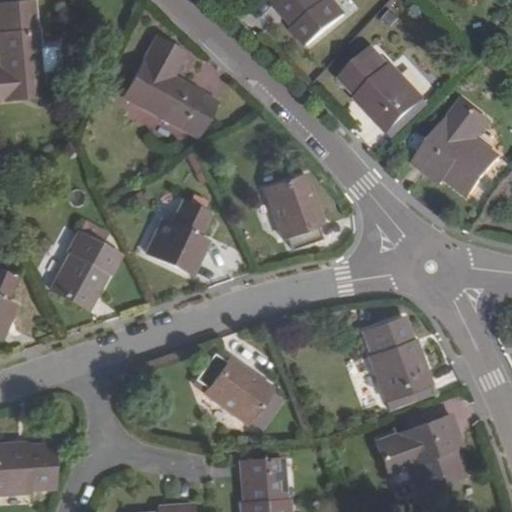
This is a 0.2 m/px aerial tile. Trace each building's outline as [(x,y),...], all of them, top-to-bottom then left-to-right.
[(273,0),(280,8),(284,5),(300,25),(296,29),(294,31),(307,47),(345,15),(333,0),(331,0),(329,2),(328,0),(273,0)] [(284,5),(280,8),(296,29),(300,25),(284,5)] [(0,33),(0,62),(0,67),(1,76),(0,76),(0,100),(1,100),(44,97),(38,31),(0,33)] [(181,129),(201,94),(171,79),(164,75),(168,66),(176,70),(184,55),(155,39),(141,67),(124,98),(181,129)] [(373,48),(342,77),(358,95),(363,101),(361,103),(388,134),(391,131),(397,125),(404,131),(428,109),(422,102),(424,99),(392,65),(390,67),(373,48)] [(168,66),(164,75),(171,79),(176,70),(168,66)] [(358,95),(355,98),(361,103),(363,101),(358,95)] [(463,100),(415,165),(430,177),(434,171),(446,181),(469,198),(499,158),(476,141),(470,137),(486,117),(463,100)] [(491,121),(486,117),(470,137),(476,141),(491,121)] [(397,125),(391,131),(397,138),(404,131),(397,125)] [(434,171),(430,177),(442,186),(446,181),(434,171)] [(318,226),(322,224),(306,175),(266,190),(283,238),(287,236),(293,251),(323,241),(318,226)] [(199,237),(209,214),(182,201),(171,224),(162,220),(146,254),(192,275),(208,241),(199,237)] [(108,233),(83,220),(76,233),(101,246),(108,233)] [(49,290),(87,311),(95,297),(90,294),(103,271),(108,273),(111,275),(121,257),(101,246),(76,233),(66,252),(69,253),(49,290)] [(108,273),(103,271),(90,294),(95,297),(108,273)] [(0,272),(0,340),(0,341),(15,306),(6,302),(16,279),(0,272)] [(386,400),(389,411),(423,399),(419,388),(430,385),(431,385),(418,347),(414,348),(411,341),(403,317),(364,330),(372,354),(369,355),(384,400),(386,400)] [(230,358),(226,363),(214,355),(195,381),(207,390),(205,394),(247,424),(250,420),(261,429),(281,402),(269,394),(272,389),(230,358)] [(430,385),(419,388),(423,399),(434,396),(430,385)] [(451,416),(375,443),(384,469),(407,462),(410,468),(419,494),(466,478),(456,450),(451,436),(458,434),(451,416)] [(458,434),(451,436),(456,450),(463,448),(458,434)] [(56,489),(52,447),(27,448),(18,449),(18,445),(0,445),(0,495),(30,494),(29,490),(56,489)] [(240,479),(245,479),(247,504),(242,504),(239,505),(239,511),(288,511),(288,501),(285,501),(283,459),(239,462),(240,479)] [(407,462),(384,469),(386,475),(410,468),(407,462)]
